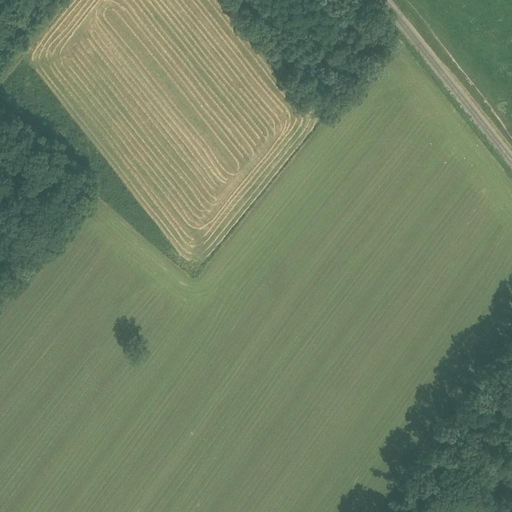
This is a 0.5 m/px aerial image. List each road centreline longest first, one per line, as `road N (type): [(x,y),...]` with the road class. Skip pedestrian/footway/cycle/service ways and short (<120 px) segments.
road 1 (track): [(401,511),(511,360)]
road 2 (track): [(0,120),(51,164),(0,232)]
